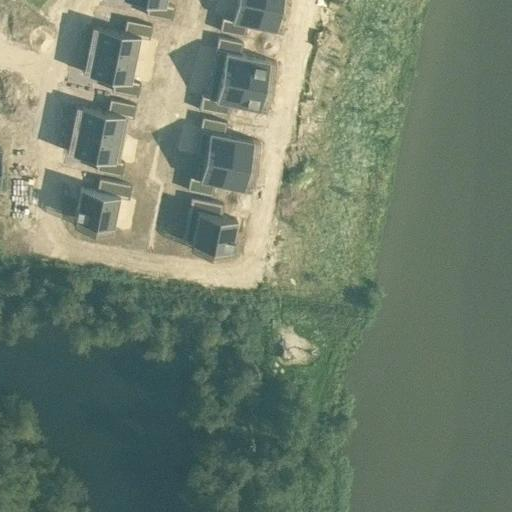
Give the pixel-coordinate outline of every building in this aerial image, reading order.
[(34,0),(33,0),(29,5),(35,10),(40,4),(34,0)] [(143,0),(148,1),(145,13),(171,18),(173,5),(164,3),(164,0),(143,0)] [(221,16),(219,29),(243,34),(246,22),(274,28),(279,4),(261,0),(234,0),(231,18),(221,16)] [(97,25),(92,48),(134,57),(139,35),(148,37),(151,23),(125,18),(123,30),(97,25)] [(217,36),(210,72),(263,83),(268,59),(240,53),(242,41),(217,36)] [(92,48),(88,72),(113,77),(111,89),(136,94),(139,81),(130,79),(134,57),(92,48)] [(201,93),(198,108),(227,114),(230,102),(258,108),(263,83),(210,72),(205,94),(201,93)] [(81,104),(76,128),(123,137),(127,116),(132,117),(135,103),(109,97),(107,110),(81,104)] [(201,115),(194,153),(198,154),(198,153),(247,163),(252,138),(223,132),(226,120),(201,115)] [(76,128),(71,151),(97,156),(95,169),(120,174),(123,160),(118,159),(123,137),(76,128)] [(189,175),(186,188),(211,194),(213,182),(242,187),(247,163),(198,153),(198,154),(194,176),(189,175)] [(80,186),(74,217),(112,225),(118,195),(128,197),(130,184),(98,177),(96,189),(80,186)] [(190,195),(181,239),(229,249),(236,217),(220,214),(222,202),(190,195)]
